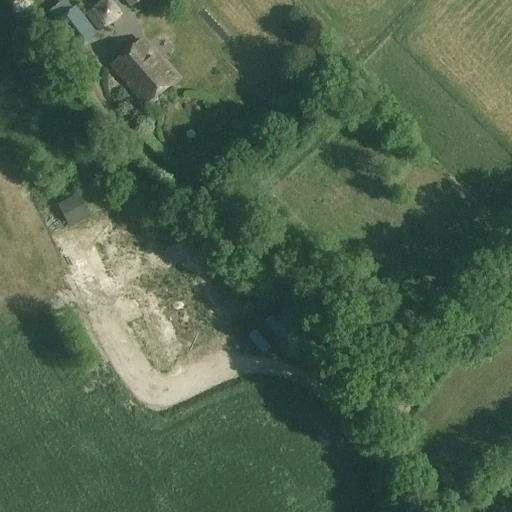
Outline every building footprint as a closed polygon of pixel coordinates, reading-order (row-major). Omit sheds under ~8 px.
[(105,0),(94,7),(102,21),(117,12),(109,0),(105,0)] [(124,0),(131,8),(141,0),(124,0)] [(53,22),(75,52),(98,35),(76,5),(53,22)] [(141,40),(111,64),(144,105),(174,81),(141,40)] [(59,205),(70,226),(91,216),(79,194),(59,205)] [(141,220),(94,244),(100,255),(147,231),(141,220)] [(167,223),(136,239),(147,259),(178,244),(167,223)] [(166,263),(139,276),(170,337),(197,324),(166,263)]
